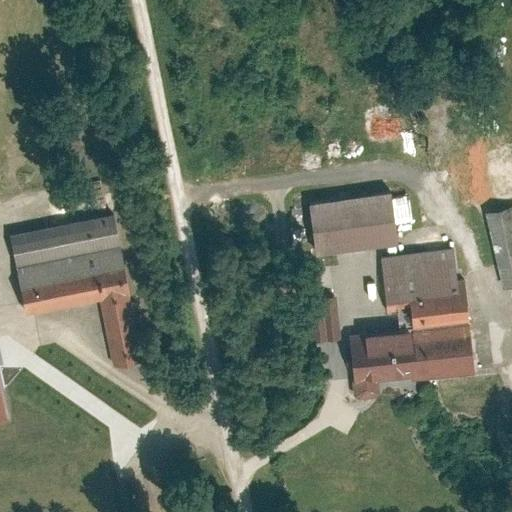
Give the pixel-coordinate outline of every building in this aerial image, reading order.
[(511,175),(507,155),(466,165),(499,293),(511,289),(511,175)] [(394,180),(314,194),(324,247),(404,233),(394,180)] [(117,211),(8,233),(25,316),(98,301),(111,366),(147,359),(129,270),(117,211)] [(458,243),(382,251),(389,309),(402,308),(404,325),(352,330),(359,400),(388,397),(386,381),(481,371),(470,274),(462,274),(458,243)] [(336,306),(323,308),(327,336),(340,334),(336,306)]
